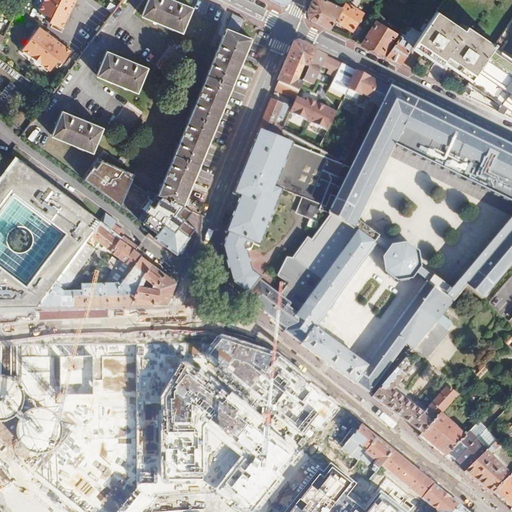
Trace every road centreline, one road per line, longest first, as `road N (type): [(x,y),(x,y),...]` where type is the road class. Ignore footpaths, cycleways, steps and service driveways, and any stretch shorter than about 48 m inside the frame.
road 1 (residential): [(488,511),(257,332),(181,321)]
road 2 (residential): [(190,280),(287,25)]
road 3 (residential): [(511,135),(287,25)]
road 4 (tertiary): [(0,332),(181,321)]
